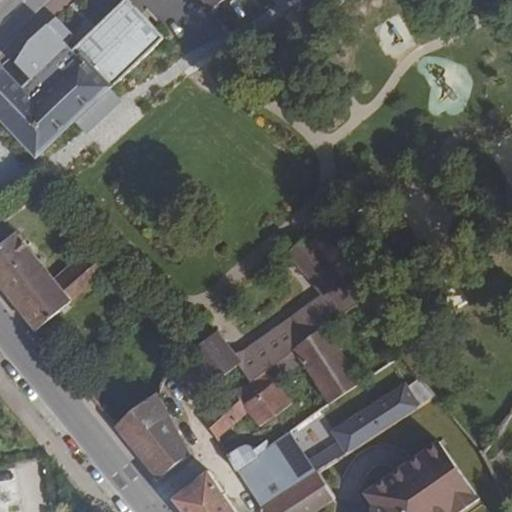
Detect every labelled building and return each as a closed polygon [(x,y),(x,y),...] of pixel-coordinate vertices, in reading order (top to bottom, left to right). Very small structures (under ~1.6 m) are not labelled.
[(127,0),(126,0),(72,51),(79,60),(48,91),(34,78),(21,90),(1,68),(0,69),(0,117),(37,158),(112,92),(110,91),(165,40),(127,0)] [(202,0),(212,12),(226,0),(202,0)] [(17,233),(0,247),(0,286),(37,331),(73,302),(54,278),(17,233)] [(287,253),(324,296),(249,349),(234,356),(232,353),(216,332),(189,356),(212,387),(239,365),(251,383),(267,372),(326,329),(360,304),(304,236),(287,253)] [(113,268),(91,247),(54,278),(73,302),(113,268)] [(230,408),(226,401),(251,383),(239,365),(212,387),(220,399),(203,418),(218,440),(249,411),(259,429),(292,404),(277,383),(303,363),(330,405),(362,382),(326,329),(267,372),(275,383),(245,406),(238,402),(230,408)] [(420,405),(435,395),(421,378),(408,387),(420,405)] [(316,472),(317,471),(420,405),(408,387),(407,385),(332,433),(339,442),(308,460),(316,472)] [(160,480),(192,456),(158,394),(116,427),(160,480)] [(257,458),(237,472),(260,507),(316,472),(308,460),(292,433),(257,458)] [(462,511),(480,498),(440,442),(365,494),(373,507),(372,511),(462,511)] [(248,446),(228,455),(237,472),(257,458),(253,448),(248,446)] [(236,511),(211,470),(175,499),(185,511),(236,511)] [(317,471),(316,472),(260,507),(263,511),(317,511),(319,511),(336,500),(317,471)]
